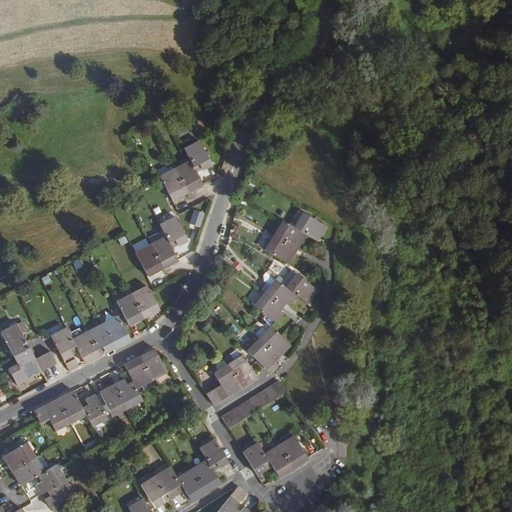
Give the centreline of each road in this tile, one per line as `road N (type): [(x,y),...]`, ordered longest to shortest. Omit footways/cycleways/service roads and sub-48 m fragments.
road 1 (residential): [(160,333),(193,286),(244,133)]
road 2 (residential): [(211,417),(255,490),(269,495),(331,460),(333,433)]
road 3 (residential): [(0,418),(160,333)]
road 4 (unclassified): [(244,133),(262,88),(321,41),(320,0)]
